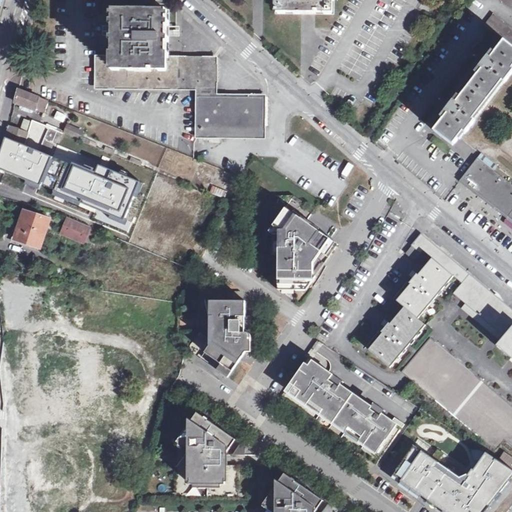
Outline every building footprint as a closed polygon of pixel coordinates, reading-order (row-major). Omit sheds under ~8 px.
[(167,26),(167,10),(151,10),(151,13),(131,13),(131,10),(114,10),(114,26),(123,26),(123,60),(158,61),(158,26),(167,26)] [(480,72),(458,101),(456,99),(432,129),(452,145),(463,132),(465,134),(475,120),(473,119),(502,81),(504,83),(511,72),(511,68),(511,28),(494,14),(485,25),(505,40),(503,43),(501,41),(478,71),(480,72)] [(99,86),(177,87),(177,58),(167,58),(167,69),(114,68),(114,58),(99,58),(99,86)] [(216,59),(183,58),(183,87),(199,88),(215,88),(215,74),(216,59)] [(199,88),(198,96),(215,97),(215,88),(199,88)] [(15,103),(21,105),(35,109),(44,113),(48,101),(19,90),(15,103)] [(263,97),(215,97),(198,96),(198,135),(263,136),(263,97)] [(34,112),(35,109),(21,105),(20,107),(22,110),(31,113),(34,112)] [(57,111),(54,118),(64,122),(67,115),(57,111)] [(24,118),(21,128),(28,130),(32,121),(24,118)] [(80,138),(84,131),(69,125),(65,132),(80,138)] [(8,134),(7,138),(26,145),(29,133),(9,127),(8,134)] [(143,184),(99,165),(95,175),(7,138),(1,154),(5,156),(1,170),(54,192),(53,195),(95,213),(96,209),(111,216),(112,214),(125,220),(135,196),(137,198),(143,184)] [(511,184),(495,171),(498,166),(481,153),(461,180),(511,219),(511,184)] [(214,186),(211,192),(226,198),(229,192),(214,186)] [(306,222),(315,210),(294,196),(268,195),(267,282),(274,287),(278,290),(301,306),(312,290),(321,277),(327,266),(324,265),(316,260),(322,252),(318,249),(321,245),(321,243),(321,242),(320,241),(320,240),(309,232),(313,227),(306,222)] [(50,220),(24,211),(15,239),(41,247),(50,220)] [(84,243),(91,228),(68,217),(61,233),(84,243)] [(331,239),(313,227),(309,232),(320,240),(320,241),(321,242),(321,243),(321,245),(318,249),(322,252),(325,247),(331,239)] [(338,229),(334,227),(329,234),(332,237),(338,229)] [(463,308),(501,340),(511,327),(511,309),(422,234),(405,253),(414,260),(423,250),(433,259),(454,277),(462,284),(454,293),(466,304),(463,308)] [(332,240),(331,239),(325,247),(322,252),(316,260),(324,265),(339,245),(332,240)] [(418,318),(454,277),(433,259),(419,276),(417,274),(410,283),(411,284),(397,301),(405,307),(391,324),(390,323),(382,332),(384,333),(370,350),(391,367),(426,325),(418,318)] [(198,335),(188,349),(228,378),(246,352),(251,352),(252,316),(246,316),(246,301),(230,301),(230,291),(225,291),(210,291),(198,291),(198,335)] [(511,327),(501,340),(497,346),(511,358),(511,327)] [(511,445),(511,406),(428,335),(399,369),(479,438),(480,437),(495,450),(504,439),(511,445)] [(121,393),(76,398),(71,352),(40,356),(50,445),(38,447),(41,480),(71,476),(65,427),(80,426),(81,436),(123,431),(124,442),(144,440),(141,415),(124,417),(121,393)] [(305,363),(281,398),(377,465),(405,424),(395,417),(393,421),(384,414),(386,411),(374,402),(371,405),(342,385),(344,382),(313,360),(309,365),(305,363)] [(198,413),(176,444),(175,498),(240,499),(240,485),(240,466),(226,465),(226,455),(236,440),(198,413)] [(393,475),(446,511),(484,511),(489,506),(487,504),(492,497),(495,499),(511,477),(511,469),(486,453),(474,470),(472,469),(467,475),(469,477),(463,486),(435,467),(444,453),(438,449),(432,457),(414,445),(393,475)] [(511,456),(505,452),(499,461),(511,468),(511,456)] [(315,511),(324,501),(273,465),(263,478),(263,511),(315,511)]
